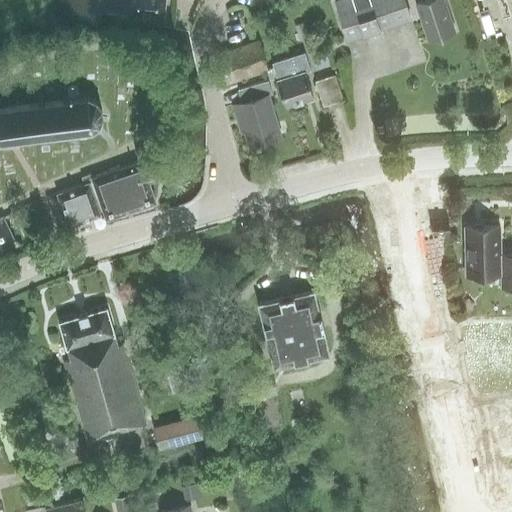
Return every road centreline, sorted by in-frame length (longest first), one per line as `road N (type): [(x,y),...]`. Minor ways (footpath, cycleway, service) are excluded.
road 1 (residential): [(394,165),(472,511)]
road 2 (tertiary): [(0,282),(232,204)]
road 3 (residential): [(232,204),(209,78),(209,41),(223,0)]
road 4 (tertiary): [(232,204),(394,165)]
